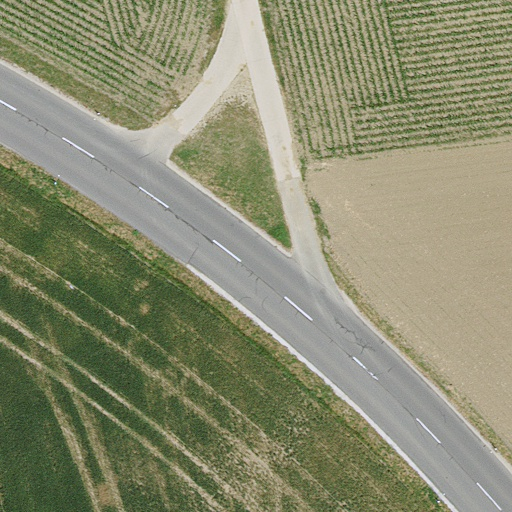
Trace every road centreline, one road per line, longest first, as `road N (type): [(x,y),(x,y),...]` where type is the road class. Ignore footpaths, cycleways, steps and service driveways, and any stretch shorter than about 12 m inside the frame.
road 1 (secondary): [(504,511),(332,338),(263,280),(95,158),(0,104)]
road 2 (track): [(332,338),(242,0)]
road 3 (track): [(238,0),(224,59),(195,101),(149,140),(95,158)]
